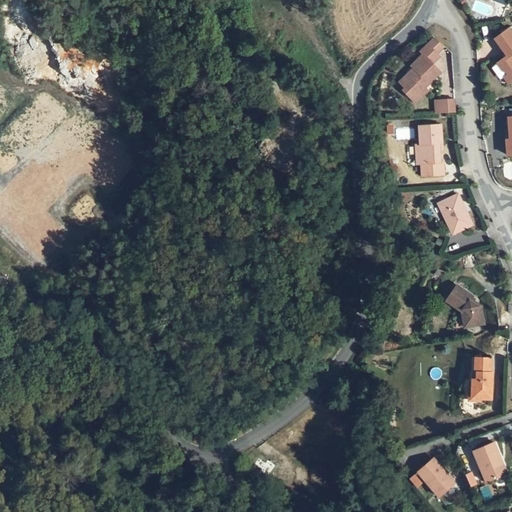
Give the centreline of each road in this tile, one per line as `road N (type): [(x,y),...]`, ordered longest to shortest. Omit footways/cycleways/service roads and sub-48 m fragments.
road 1 (unclassified): [(432,9),(366,77),(358,103),(366,285),(360,329),(317,392),(251,439)]
road 2 (unclassified): [(251,439),(225,452),(198,451),(124,394),(0,270)]
road 3 (unclassified): [(432,9),(458,39),(475,156),(493,206)]
